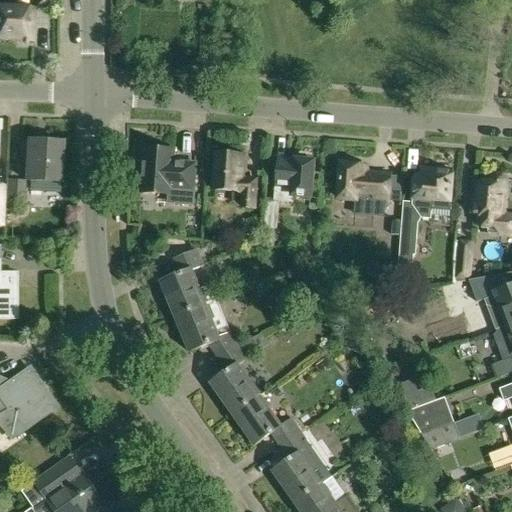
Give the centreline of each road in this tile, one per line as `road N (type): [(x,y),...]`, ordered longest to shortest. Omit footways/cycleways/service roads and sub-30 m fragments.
road 1 (residential): [(231,511),(110,330),(98,270),(92,96)]
road 2 (residential): [(486,127),(92,96)]
road 3 (residential): [(486,127),(506,0)]
